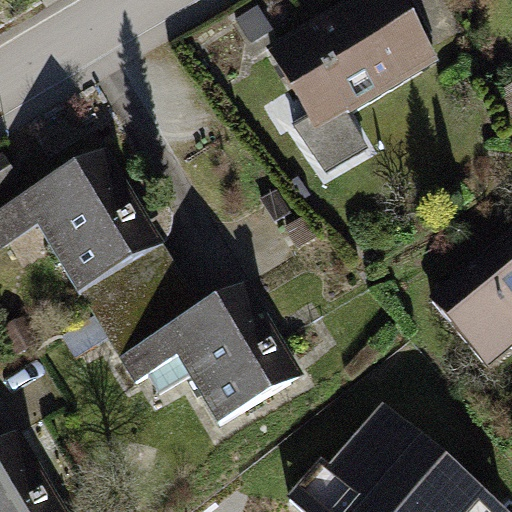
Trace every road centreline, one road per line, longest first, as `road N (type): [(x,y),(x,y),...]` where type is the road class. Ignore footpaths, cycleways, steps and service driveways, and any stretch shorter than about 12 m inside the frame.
road 1 (unknown): [(90,47),(220,275)]
road 2 (residential): [(172,0),(0,101)]
